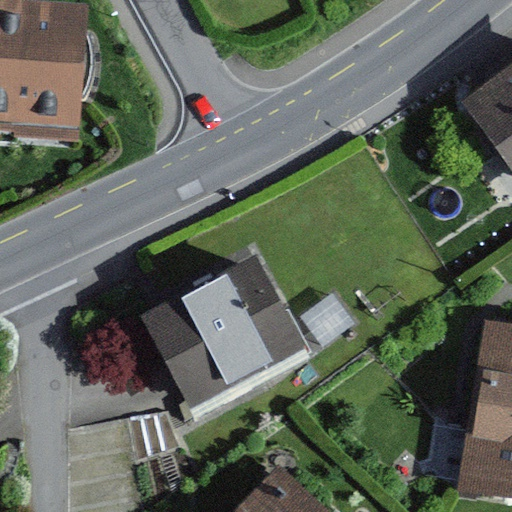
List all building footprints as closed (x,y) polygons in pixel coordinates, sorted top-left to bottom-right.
[(0,117),(81,124),(81,17),(0,13),(0,117)] [(511,88),(499,96),(511,116),(511,88)] [(315,364),(271,272),(162,324),(206,416),(315,364)] [(511,333),(500,332),(480,488),(511,492),(511,333)] [(437,419),(433,472),(457,474),(461,421),(437,419)] [(310,511),(287,490),(265,511),(310,511)]
